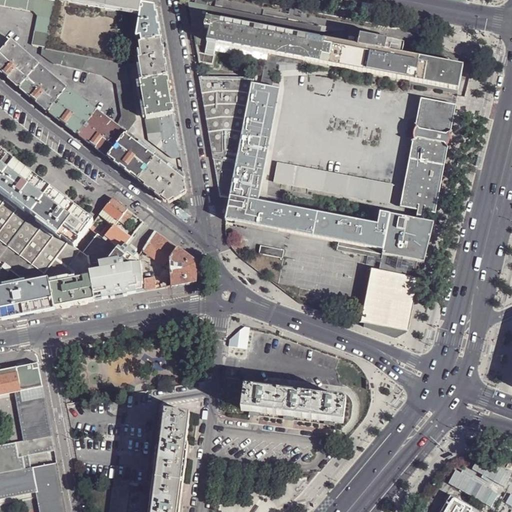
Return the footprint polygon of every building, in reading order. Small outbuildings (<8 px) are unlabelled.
[(46,49),(56,1),(52,0),(0,0),(0,4),(34,11),(39,17),(34,46),(42,48),(46,49)] [(56,0),(56,1),(141,16),(142,5),(143,0),(56,0)] [(194,27),(205,29),(207,18),(298,36),(299,31),(283,28),(284,21),(283,21),(283,22),(223,11),(223,10),(222,10),(221,17),(213,16),(215,8),(207,7),(194,4),(193,4),(191,4),(190,6),(194,27)] [(142,43),(160,40),(155,8),(142,5),(141,16),(137,38),(141,38),(142,43)] [(221,17),(222,10),(215,8),(213,16),(221,17)] [(298,36),(207,18),(205,29),(194,27),(199,65),(202,65),(207,43),(215,45),(267,54),(459,91),(463,67),(377,51),(358,47),(317,39),(298,36)] [(319,31),(300,27),(299,31),(298,36),(317,39),(319,31)] [(0,52),(2,53),(10,43),(0,34),(0,52)] [(358,47),(377,51),(379,41),(360,37),(358,47)] [(139,44),(142,59),(139,60),(143,81),(167,78),(160,40),(142,43),(139,44)] [(0,69),(6,76),(21,88),(38,68),(27,59),(10,43),(2,53),(0,55),(0,69)] [(267,56),(267,54),(215,45),(215,46),(267,56)] [(54,65),(104,77),(117,85),(121,117),(116,129),(125,136),(126,135),(132,127),(136,121),(130,84),(128,66),(46,50),(46,49),(42,48),(41,56),(54,65)] [(37,102),(50,112),(54,107),(65,91),(38,68),(21,88),(37,102)] [(258,203),(280,90),(272,89),(253,85),(255,76),(254,76),(253,79),(230,197),(258,203)] [(253,79),(201,79),(201,77),(200,77),(200,78),(200,79),(220,197),(225,198),(230,199),(230,197),(253,79)] [(173,115),(167,78),(143,81),(141,82),(147,119),(173,115)] [(67,126),(80,136),(95,114),(65,91),(54,107),(60,112),(56,118),(67,126)] [(405,218),(389,215),(387,227),(382,251),(338,243),(337,248),(397,260),(398,275),(417,278),(416,279),(419,280),(434,223),(423,221),(425,211),(435,213),(446,153),(446,152),(446,151),(441,148),(444,149),(446,148),(447,147),(447,145),(448,142),(447,140),(445,139),(443,138),(448,138),(448,137),(450,136),(456,107),(419,100),(413,130),(416,132),(414,132),(412,134),(411,139),(412,141),(415,142),(415,143),(411,143),(410,144),(398,207),(407,209),(405,218)] [(50,112),(56,118),(60,112),(54,107),(50,112)] [(96,148),(110,158),(125,136),(116,129),(95,114),(80,136),(96,148)] [(145,120),(149,141),(174,159),(181,158),(173,115),(147,119),(145,120)] [(132,127),(126,135),(129,137),(135,129),(132,127)] [(127,171),(139,181),(155,158),(125,136),(110,158),(127,171)] [(84,218),(79,214),(59,199),(31,178),(4,158),(0,155),(0,161),(89,229),(93,225),(84,218)] [(157,194),(169,204),(186,193),(184,180),(155,158),(139,181),(157,194)] [(0,319),(4,319),(38,312),(55,309),(50,284),(50,282),(49,280),(0,289),(0,193),(74,248),(75,247),(88,231),(89,229),(0,161),(0,319)] [(278,164),(274,184),(389,205),(393,185),(278,164)] [(74,248),(0,193),(0,289),(49,280),(50,282),(90,274),(89,267),(77,257),(71,253),(74,248)] [(382,251),(387,227),(377,225),(258,203),(230,197),(230,199),(227,211),(225,222),(338,243),(382,251)] [(118,203),(113,199),(101,215),(115,226),(119,221),(127,210),(118,203)] [(387,227),(389,215),(379,213),(377,225),(387,227)] [(130,238),(115,226),(105,237),(121,249),(124,245),(130,238)] [(170,262),(170,259),(177,248),(169,242),(165,239),(157,233),(157,232),(155,231),(144,251),(162,268),(168,262),(168,263),(170,262)] [(96,234),(77,257),(89,267),(90,274),(90,277),(95,301),(119,296),(144,291),(143,281),(141,260),(124,245),(121,249),(105,237),(103,239),(96,234)] [(283,251),(260,247),(259,254),(282,259),(283,251)] [(177,248),(170,259),(170,262),(170,263),(174,263),(174,267),(170,267),(171,287),(196,283),(197,263),(177,248)] [(398,275),(376,271),(369,269),(368,270),(376,272),(364,321),(356,320),(356,321),(364,322),(363,326),(380,333),(394,337),(405,332),(416,279),(417,278),(398,275)] [(90,277),(50,284),(55,309),(76,305),(95,301),(90,277)] [(154,280),(143,281),(144,291),(144,292),(154,290),(154,280)] [(31,469),(27,470),(24,457),(29,456),(56,451),(51,427),(24,432),(26,442),(0,446),(0,396),(16,393),(43,387),(38,364),(0,371),(0,504),(37,498),(39,511),(67,511),(58,464),(31,469)] [(51,427),(43,387),(16,393),(24,432),(51,427)] [(244,387),(241,411),(249,412),(260,413),(284,416),(294,418),(324,422),(335,423),(344,424),(347,400),(244,387)] [(165,411),(151,511),(177,511),(178,505),(185,457),(186,445),(190,414),(165,411)] [(115,480),(110,511),(125,511),(129,483),(115,480)] [(452,493),(440,511),(481,511),(482,511),(452,493)] [(497,511),(511,511),(511,507),(502,503),(497,511)]
